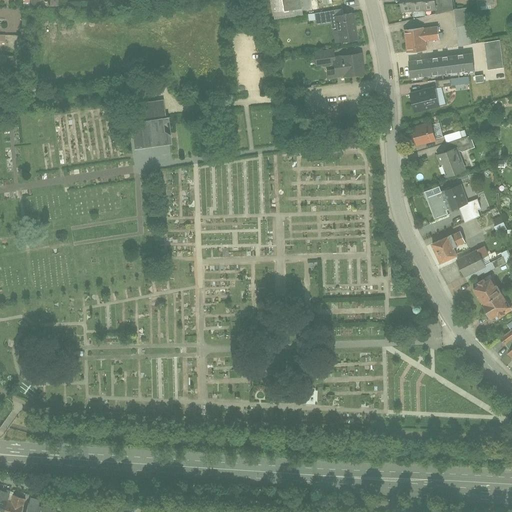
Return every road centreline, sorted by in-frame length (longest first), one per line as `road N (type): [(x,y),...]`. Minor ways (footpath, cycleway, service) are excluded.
road 1 (tertiary): [(511,485),(0,450)]
road 2 (tertiary): [(511,386),(455,319),(403,222),(372,0)]
